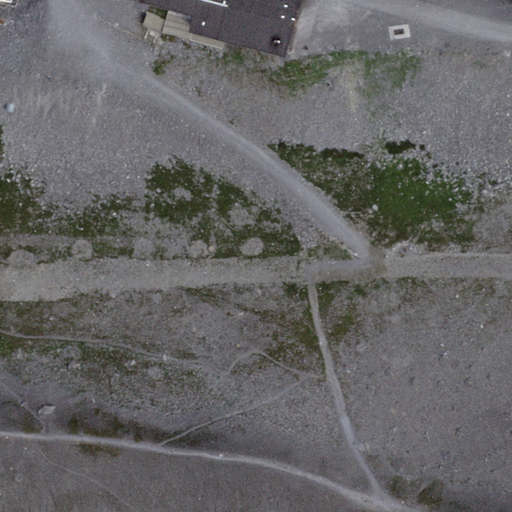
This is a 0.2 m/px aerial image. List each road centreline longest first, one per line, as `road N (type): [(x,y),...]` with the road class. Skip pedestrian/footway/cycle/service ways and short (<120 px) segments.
road 1 (track): [(0,278),(376,258),(511,263)]
road 2 (track): [(511,27),(365,0)]
